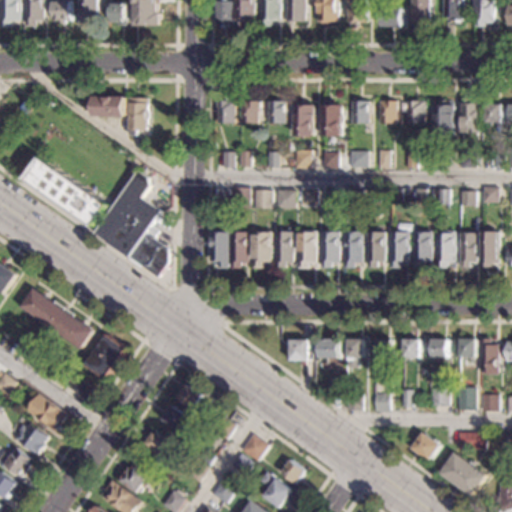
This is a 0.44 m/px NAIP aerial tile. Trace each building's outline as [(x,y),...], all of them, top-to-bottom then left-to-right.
[(22,0),(22,21),(13,21),(13,28),(2,27),(2,0),(22,0)] [(45,0),(45,21),(37,21),(37,27),(26,27),(26,0),(45,0)] [(65,0),(65,2),(72,2),(72,21),(66,21),(66,24),(59,24),(59,20),(53,20),(54,1),(60,2),(60,0),(65,0)] [(98,0),(98,22),(90,22),(90,27),(79,27),(79,0),(98,0)] [(161,0),(161,4),(159,4),(159,13),(162,13),(161,27),(135,26),(135,0),(161,0)] [(227,0),(227,2),(234,2),(233,25),(226,25),(226,28),(221,28),(221,24),(216,24),(216,2),(222,2),(222,0),(227,0)] [(256,0),(256,21),(247,21),(246,27),(235,26),(235,0),(256,0)] [(282,0),(282,22),(273,21),(273,27),(261,27),(261,0),(282,0)] [(307,0),(307,22),(294,22),(294,25),(289,24),(289,22),(288,22),(288,0),(307,0)] [(340,0),(340,23),(333,22),(333,24),(320,23),(320,22),(319,22),(319,0),(340,0)] [(370,0),(370,23),(360,23),(360,29),(350,29),(350,0),(370,0)] [(432,0),(432,22),(431,22),(431,27),(414,26),(414,21),(413,21),(413,0),(432,0)] [(464,0),(464,2),(465,2),(465,8),(464,8),(464,21),(449,20),(449,17),(445,17),(445,0),(464,0)] [(496,0),(496,22),(494,22),(494,24),(486,23),(486,27),(476,27),(476,0),(496,0)] [(128,4),(128,10),(130,10),(130,15),(127,15),(127,26),(118,26),(118,23),(110,23),(110,3),(128,4)] [(397,10),(404,10),(404,27),(384,27),(384,9),(391,9),(391,7),(397,7),(397,10)] [(127,117),(95,116),(96,96),(128,97),(127,117)] [(149,99),(149,111),(150,111),(150,120),(149,120),(148,130),(138,130),(137,136),(130,135),(130,130),(129,130),(130,98),(149,99)] [(473,104),(482,104),(482,134),(463,134),(464,104),(465,104),(465,98),(473,99),(473,104)] [(231,102),(236,102),(236,123),(219,123),(219,108),(218,107),(218,101),(227,102),(227,99),(231,99),(231,102)] [(253,102),(260,102),(260,103),(262,103),(261,108),(260,108),(260,124),(242,124),(243,101),(248,102),(248,99),(253,99),(253,102)] [(280,102),(288,102),(288,109),(291,109),(291,113),(288,113),(288,124),(270,124),(271,102),(276,102),(276,99),(280,100),(280,102)] [(363,102),(372,102),(372,109),(373,110),(373,113),(371,113),(371,124),(354,123),(354,101),(355,101),(355,99),(363,99),(363,102)] [(391,101),(399,101),(399,102),(402,102),(402,106),(399,106),(399,124),(381,123),(382,101),(388,101),(388,99),(391,99),(391,101)] [(420,102),(428,102),(428,108),(427,109),(429,109),(429,112),(427,112),(427,124),(409,123),(410,102),(416,102),(416,99),(420,99),(420,102)] [(448,105),(456,106),(456,116),(458,116),(458,125),(456,125),(456,136),(436,135),(437,100),(448,101),(448,105)] [(308,101),(308,105),(317,105),(316,137),(307,136),(307,138),(302,138),(302,136),(296,136),(297,101),(308,101)] [(335,106),(346,106),(345,136),(335,136),(335,139),(330,139),(330,136),(325,136),(325,104),(327,105),(327,101),(335,101),(335,106)] [(503,123),(494,123),(494,126),(489,126),(489,123),(488,123),(488,105),(504,105),(503,123)] [(507,169),(497,169),(497,155),(499,155),(499,150),(507,150),(507,169)] [(312,151),(312,169),(297,168),(297,151),(312,151)] [(479,169),(464,169),(464,151),(479,151),(479,169)] [(252,168),(241,168),(242,152),(253,152),(252,168)] [(374,168),(353,168),(353,152),(374,152),(374,168)] [(392,168),(382,168),(382,152),(392,152),(392,168)] [(236,168),(223,168),(224,153),(236,153),(236,168)] [(280,168),(270,168),(270,153),(280,153),(280,168)] [(340,168),(325,168),(325,153),(340,153),(340,168)] [(420,153),(419,169),(409,168),(409,153),(420,153)] [(452,168),(437,168),(437,153),(452,153),(452,168)] [(111,205),(96,227),(28,179),(43,157),(111,205)] [(150,178),(152,186),(143,198),(163,212),(153,226),(161,232),(157,237),(148,232),(147,234),(169,249),(169,264),(160,278),(96,234),(140,171),(150,178)] [(230,195),(233,195),(233,199),(230,199),(230,204),(221,204),(221,188),(231,188),(230,195)] [(319,207),(302,206),(302,188),(320,188),(319,207)] [(501,203),(486,203),(486,188),(488,188),(501,188),(501,203)] [(251,208),(234,208),(234,189),(251,189),(251,208)] [(364,189),(364,206),(348,206),(349,189),(364,189)] [(405,203),(395,203),(395,189),(405,189),(405,203)] [(429,205),(418,205),(418,189),(428,190),(429,190),(429,205)] [(274,209),(256,209),(256,190),(273,190),(274,209)] [(382,190),(382,203),(372,203),(373,190),(382,190)] [(452,205),(441,205),(441,190),(452,190),(452,205)] [(297,209),(279,209),(279,191),(297,191),(297,209)] [(344,209),(326,209),(326,191),(344,191),(344,209)] [(479,206),(463,206),(464,192),(479,192),(479,206)] [(498,232),(502,232),(502,263),(499,263),(499,265),(492,265),(492,268),(484,267),(484,232),(493,232),(493,230),(498,230),(498,232)] [(230,269),(220,269),(220,263),(212,263),(212,231),(231,231),(230,269)] [(252,263),(244,263),(244,269),(233,269),(233,231),(252,231),(252,263)] [(343,263),(336,263),(335,269),(325,268),(325,231),(344,231),(343,263)] [(366,263),(364,263),(364,267),(359,267),(359,269),(348,268),(348,231),(366,231),(366,263)] [(389,263),(381,263),(381,268),(371,268),(372,231),(389,232),(389,263)] [(412,263),(405,263),(405,269),(394,268),(394,231),(413,231),(412,263)] [(435,263),(427,263),(427,269),(417,268),(417,231),(436,231),(435,263)] [(266,269),(256,269),(256,232),(275,232),(274,263),(266,263),(266,269)] [(296,262),(289,262),(289,268),(279,268),(279,232),(297,232),(296,262)] [(320,263),(312,263),(312,269),(302,269),(302,232),(320,232),(320,263)] [(458,263),(451,263),(451,268),(440,268),(440,232),(458,232),(458,263)] [(481,262),(479,262),(479,263),(473,263),(473,268),(463,268),(463,234),(481,234),(481,262)] [(0,260),(20,275),(6,295),(0,291),(0,260)] [(56,302),(57,300),(78,315),(77,317),(96,331),(83,350),(23,307),(36,288),(56,302)] [(129,349),(108,380),(87,365),(108,334),(129,349)] [(365,340),(367,340),(367,359),(361,359),(361,368),(351,368),(351,340),(359,340),(359,338),(365,338),(365,340)] [(493,344),(501,344),(501,375),(487,375),(487,374),(482,373),(482,338),(493,338),(493,344)] [(423,340),(422,359),(414,358),(414,361),(408,361),(408,358),(406,358),(407,339),(423,340)] [(450,340),(450,358),(442,358),(442,361),(436,360),(436,358),(434,358),(434,339),(450,340)] [(478,358),(470,358),(470,360),(464,360),(464,358),(462,357),(462,339),(478,339),(478,358)] [(312,353),(315,353),(315,358),(312,358),(312,361),(307,361),(307,365),(301,365),(301,361),(293,361),(293,340),(312,340),(312,353)] [(343,340),(343,359),(331,358),(331,364),(324,364),(324,359),(322,358),(322,340),(343,340)] [(394,358),(387,358),(387,362),(380,362),(380,358),(379,358),(379,340),(395,340),(394,358)] [(19,382),(10,396),(0,389),(0,381),(6,373),(19,382)] [(96,389),(87,401),(65,385),(74,373),(96,389)] [(348,379),(348,396),(331,396),(332,378),(348,379)] [(381,387),(389,388),(389,395),(392,395),(392,412),(377,412),(378,389),(376,389),(376,383),(381,383),(381,387)] [(203,396),(194,409),(179,399),(188,385),(203,396)] [(478,411),(460,410),(460,388),(478,388),(478,411)] [(366,412),(350,411),(350,395),(353,395),(353,390),(366,390),(366,412)] [(405,391),(416,391),(416,408),(404,408),(405,391)] [(447,407),(433,406),(434,391),(447,391),(447,407)] [(70,415),(57,432),(28,411),(31,407),(27,404),(32,396),(37,399),(41,394),(70,415)] [(500,412),(483,411),(483,395),(500,396),(500,412)] [(195,422),(189,430),(183,426),(180,431),(164,420),(174,406),(195,422)] [(238,426),(228,440),(215,431),(225,417),(238,426)] [(50,437),(45,444),(50,447),(47,451),(44,449),(40,455),(17,439),(22,432),(19,431),(24,424),(29,428),(32,424),(50,437)] [(171,443),(162,457),(146,445),(155,431),(171,443)] [(511,448),(501,448),(501,432),(511,432),(511,448)] [(436,441),(438,439),(442,442),(440,444),(443,445),(432,461),(414,449),(426,433),(436,441)] [(487,449),(460,449),(460,433),(487,433),(487,449)] [(270,446),(259,461),(243,450),(255,434),(270,446)] [(35,460),(23,478),(0,461),(0,459),(4,453),(12,458),(18,449),(35,460)] [(216,458),(210,466),(198,457),(204,449),(216,458)] [(489,476),(474,497),(442,474),(457,453),(489,476)] [(256,463),(247,476),(233,466),(242,454),(256,463)] [(210,469),(200,482),(185,471),(195,458),(210,469)] [(308,471),(298,484),(284,474),(293,460),(308,471)] [(151,475),(138,494),(120,481),(130,467),(133,469),(136,464),(151,475)] [(511,511),(498,511),(498,501),(501,501),(501,469),(511,469),(511,511)] [(18,484),(7,499),(0,494),(0,474),(2,472),(18,484)] [(295,491),(282,509),(266,497),(272,489),(262,481),(269,472),(295,491)] [(238,488),(227,504),(214,495),(225,479),(238,488)] [(144,502),(137,511),(124,511),(106,500),(111,493),(107,490),(114,481),(144,502)] [(187,499),(177,511),(173,511),(164,505),(174,491),(187,499)] [(269,511),(246,511),(254,501),(269,511)]
